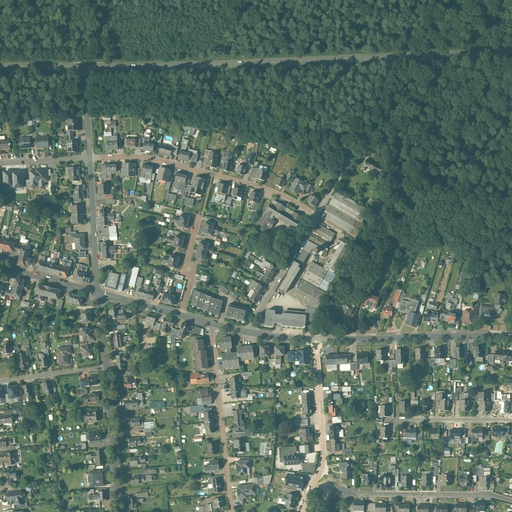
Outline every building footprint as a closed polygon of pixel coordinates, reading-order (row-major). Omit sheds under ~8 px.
[(78,120),(68,120),(69,131),(79,130),(78,120)] [(200,127),(193,125),(191,131),(190,135),(193,136),(195,130),(199,131),(200,127)] [(48,137),(37,138),(37,144),(38,147),(49,147),(48,137)] [(112,137),(105,137),(105,141),(107,141),(107,142),(108,151),(113,150),(112,137)] [(30,138),(20,139),(20,148),(30,148),(30,145),(30,138)] [(136,139),(126,139),(125,148),(136,148),(136,139)] [(9,140),(0,140),(0,149),(10,149),(10,145),(10,144),(9,140)] [(73,141),(67,141),(68,152),(78,152),(77,141),(73,141)] [(182,144),(180,151),(178,159),(183,160),(186,147),(187,146),(182,144)] [(172,149),(161,146),(159,154),(170,157),(171,154),(172,149)] [(198,155),(188,153),(189,148),(186,147),(183,160),(188,162),(195,164),(198,155)] [(214,155),(210,154),(209,159),(207,167),(215,169),(217,162),(213,160),(214,155)] [(231,157),(226,155),(225,157),(223,164),(222,170),(230,172),(232,163),(230,163),(231,157)] [(255,157),(249,155),(246,164),(252,165),(255,157)] [(383,168),(370,162),(366,169),(379,176),(383,168)] [(106,179),(106,173),(109,173),(109,174),(111,174),(110,164),(105,165),(100,165),(101,179),(106,179)] [(135,165),(123,164),(123,172),(123,176),(134,176),(135,165)] [(240,167),(238,166),(236,174),(243,176),(245,168),(242,168),(243,166),(241,166),(240,167)] [(79,168),(66,169),(67,174),(70,174),(71,182),(75,181),(76,194),(74,195),(75,199),(81,199),(83,199),(82,180),(79,181),(79,168)] [(171,172),(160,169),(158,175),(159,175),(157,180),(160,180),(161,179),(164,180),(165,179),(168,180),(167,182),(168,182),(168,183),(168,182),(171,172)] [(36,187),(36,182),(39,182),(40,186),(45,186),(44,182),(48,181),(47,170),(38,171),(39,171),(36,172),(36,171),(30,172),(30,180),(31,187),(33,187),(36,187)] [(267,172),(259,170),(258,172),(257,179),(264,181),(267,172)] [(13,173),(13,172),(4,172),(4,180),(5,188),(14,187),(13,173)] [(22,180),(22,172),(13,173),(14,187),(14,188),(22,187),(23,187),(22,180)] [(182,174),(177,172),(175,181),(173,187),(178,188),(182,174)] [(187,175),(182,174),(178,188),(178,190),(183,191),(184,187),(185,187),(185,185),(185,184),(187,175)] [(205,181),(194,178),(192,187),(190,193),(201,196),(205,181)] [(285,181),(279,178),(275,185),(282,188),(283,185),(284,184),(283,184),(285,181)] [(307,185),(295,178),(289,190),(298,194),(300,189),(304,191),(307,185)] [(228,186),(220,184),(217,184),(216,188),(218,188),(217,192),(225,194),(228,186)] [(108,185),(98,186),(99,195),(106,195),(109,195),(109,194),(108,185)] [(242,190),(235,188),(232,199),(237,200),(237,197),(240,198),(242,190)] [(259,194),(255,193),(255,192),(253,192),(252,192),(249,201),(250,201),(249,203),(253,204),(254,202),(257,203),(259,194)] [(366,209),(336,192),(329,205),(361,223),(367,213),(368,214),(368,213),(369,211),(369,210),(366,209)] [(313,196),(311,195),(307,202),(314,207),(319,199),(313,195),(313,196)] [(192,201),(185,198),(183,205),(191,207),(192,201)] [(271,203),(266,211),(266,212),(262,219),(260,218),(255,227),(265,233),(266,233),(269,228),(271,229),(271,228),(274,223),(275,223),(275,222),(272,221),(274,217),(296,229),(300,222),(301,221),(300,221),(302,217),(295,213),(294,213),(286,207),(285,207),(278,203),(273,200),(272,203),(271,202),(271,203)] [(361,223),(329,205),(322,218),(347,233),(345,236),(354,241),(364,225),(361,223)] [(82,206),(72,206),(73,224),(83,224),(82,206)] [(108,210),(100,210),(100,218),(108,217),(108,214),(108,210)] [(108,217),(100,218),(101,225),(109,225),(108,220),(108,217)] [(335,234),(317,224),(312,233),(330,243),(335,234)] [(330,243),(312,233),(303,250),(309,254),(315,257),(317,254),(322,257),(330,243)] [(76,235),(71,235),(71,236),(72,243),(76,243),(76,250),(84,249),(84,235),(76,235)] [(327,262),(324,268),(325,268),(324,269),(312,262),(309,267),(308,267),(309,268),(302,280),(326,293),(336,275),(334,274),(334,273),(334,272),(342,257),(351,242),(348,240),(348,241),(343,239),(339,245),(340,245),(332,259),(332,260),(330,264),(327,262)] [(110,243),(102,243),(102,251),(110,250),(110,247),(110,243)] [(24,249),(22,248),(21,252),(20,255),(28,257),(30,250),(24,249)] [(110,250),(102,251),(103,259),(111,258),(110,253),(110,250)] [(309,254),(303,250),(296,261),(299,263),(303,265),(309,254)] [(342,257),(334,272),(337,274),(346,259),(342,257)] [(272,263),(264,258),(261,264),(265,266),(268,268),(275,272),(278,268),(271,264),(272,263)] [(261,264),(256,260),(254,263),(264,269),(265,266),(261,264)] [(288,275),(279,289),(286,293),(300,269),(298,268),(299,268),(298,267),(299,265),(298,264),(299,263),(296,261),(294,260),(291,265),(293,265),(287,274),(288,275)] [(82,265),(79,264),(77,272),(77,273),(86,275),(88,267),(82,266),(82,265)] [(259,268),(252,264),(250,267),(252,268),(251,269),(256,272),(257,271),(260,273),(261,270),(258,269),(259,268)] [(133,267),(129,286),(134,287),(139,268),(133,267)] [(126,275),(109,271),(104,288),(121,292),(126,275)] [(264,276),(261,274),(260,273),(257,271),(256,272),(255,274),(258,275),(257,277),(268,284),(271,280),(264,276)] [(86,275),(77,273),(75,280),(89,284),(90,279),(85,278),(86,275)] [(19,280),(15,279),(15,280),(14,285),(25,288),(26,285),(23,285),(24,282),(24,281),(19,280)] [(259,284),(252,279),(250,282),(250,283),(249,283),(256,288),(259,284)] [(326,293),(302,280),(292,297),(310,307),(316,311),(326,293)] [(263,292),(256,288),(249,283),(248,285),(251,287),(249,289),(254,291),(254,292),(261,296),(263,292)] [(266,288),(259,284),(256,288),(263,292),(266,288)] [(43,286),(38,285),(38,286),(36,293),(35,294),(39,295),(38,298),(40,298),(41,298),(44,286),(43,286)] [(47,287),(44,286),(41,298),(43,298),(44,296),(47,297),(49,288),(47,287)] [(144,290),(140,288),(138,297),(145,299),(145,298),(147,291),(144,290)] [(60,291),(55,289),(52,301),(54,301),(55,299),(58,300),(58,299),(60,292),(61,291),(60,291)] [(21,293),(12,290),(12,292),(9,291),(8,295),(16,298),(19,298),(20,298),(20,297),(21,293)] [(150,291),(147,291),(145,298),(153,300),(155,292),(150,291)] [(238,295),(231,291),(228,296),(235,300),(238,295)] [(195,292),(193,296),(191,304),(194,304),(194,306),(197,307),(197,306),(200,294),(200,293),(195,292)] [(261,296),(254,292),(252,295),(259,300),(261,296)] [(83,297),(68,293),(66,302),(81,306),(83,297)] [(167,295),(164,294),(161,303),(167,304),(169,295),(167,295)] [(206,295),(200,294),(197,306),(200,307),(199,308),(202,309),(202,308),(206,296),(206,295)] [(377,296),(371,294),(370,296),(368,295),(367,297),(366,297),(364,302),(365,303),(364,305),(368,307),(368,306),(371,307),(371,308),(375,309),(376,307),(377,307),(379,301),(378,301),(378,298),(376,298),(377,296)] [(503,295),(499,294),(498,297),(495,297),(494,305),(495,305),(499,308),(501,305),(503,306),(504,302),(505,302),(505,298),(503,298),(503,295)] [(172,296),(169,295),(167,304),(173,306),(175,297),(172,296)] [(259,300),(252,295),(249,299),(256,304),(259,300)] [(213,299),(210,311),(210,313),(213,313),(213,314),(216,315),(216,314),(219,314),(222,302),(217,301),(217,300),(213,299)] [(348,303),(345,299),(340,303),(339,303),(344,310),(340,322),(344,324),(348,313),(350,314),(352,308),(351,306),(352,305),(349,302),(348,303)] [(418,302),(412,300),(411,305),(401,302),(401,303),(398,311),(409,315),(410,313),(414,314),(418,302)] [(248,310),(228,305),(225,317),(245,322),(248,310)] [(499,308),(495,305),(493,307),(495,308),(494,312),(498,315),(499,315),(502,311),(499,308)] [(493,307),(491,307),(491,306),(484,306),(480,306),(480,315),(479,315),(479,319),(482,319),(483,319),(483,320),(486,320),(486,319),(494,320),(495,320),(498,315),(494,312),(495,308),(493,307)] [(316,311),(310,307),(305,316),(306,317),(305,321),(316,322),(320,313),(316,311)] [(392,308),(383,308),(383,316),(386,316),(386,318),(388,318),(389,316),(392,316),(392,308)] [(123,310),(117,311),(117,310),(110,311),(111,320),(118,319),(124,318),(124,314),(123,314),(123,310)] [(280,324),(282,316),(279,315),(279,314),(275,313),(275,312),(274,311),(267,310),(265,311),(264,326),(265,327),(272,327),(273,327),(273,325),(276,326),(276,324),(280,324)] [(447,311),(441,310),(439,320),(446,322),(448,311),(447,311)] [(451,312),(448,311),(446,322),(453,324),(456,313),(451,312)] [(471,311),(469,311),(469,312),(464,311),(462,322),(463,323),(465,323),(466,322),(472,323),(473,316),(473,312),(471,311)] [(90,312),(81,313),(82,324),(92,322),(90,312)] [(414,314),(410,313),(409,315),(406,325),(416,328),(419,316),(414,314)] [(156,316),(148,314),(144,327),(148,328),(148,326),(149,321),(154,322),(154,323),(156,316)] [(282,316),(280,324),(280,325),(281,327),(304,328),(305,328),(305,327),(305,321),(306,317),(305,316),(283,314),(282,315),(282,316)] [(174,320),(165,318),(163,325),(160,324),(159,330),(167,332),(169,327),(172,328),(174,320)] [(190,325),(182,323),(181,330),(184,331),(188,332),(190,325)] [(191,333),(202,335),(204,328),(192,326),(191,333)] [(89,329),(82,330),(84,341),(89,340),(94,340),(93,331),(89,331),(89,329)] [(120,334),(113,335),(114,343),(126,342),(125,337),(121,338),(120,334)] [(231,338),(220,339),(221,349),(226,349),(227,355),(231,354),(230,348),(232,348),(231,338)] [(203,340),(192,341),(194,352),(206,351),(204,351),(203,340)] [(7,345),(0,345),(0,346),(1,352),(4,351),(4,354),(9,354),(9,353),(8,347),(8,345),(7,345)] [(85,346),(81,347),(83,357),(83,359),(88,358),(88,356),(93,356),(91,346),(85,346)] [(237,354),(239,361),(254,360),(252,347),(237,348),(237,354)] [(269,347),(261,347),(260,356),(261,356),(265,357),(269,357),(269,347)] [(284,348),(275,347),(274,355),(275,355),(275,359),(275,365),(276,365),(280,365),(281,356),(283,356),(284,348)] [(482,347),(474,347),(474,358),(482,357),(482,347)] [(66,348),(58,349),(60,365),(69,364),(68,354),(71,354),(71,349),(67,350),(66,348)] [(443,348),(435,349),(435,359),(444,359),(443,348)] [(463,348),(454,348),(455,358),(463,358),(463,348)] [(424,349),(415,349),(416,360),(424,359),(424,349)] [(385,350),(377,351),(377,361),(385,361),(385,350)] [(405,350),(396,350),(396,360),(397,360),(397,367),(397,368),(403,368),(403,367),(403,364),(405,364),(405,360),(405,350)] [(206,351),(194,352),(195,352),(197,370),(208,369),(206,351)] [(307,351),(299,351),(299,352),(292,352),(293,361),(299,361),(300,365),(303,365),(304,365),(304,364),(308,364),(307,351)] [(506,352),(496,351),(495,360),(505,361),(506,352)] [(239,361),(237,354),(231,354),(227,355),(222,355),(223,368),(239,366),(239,361)] [(367,354),(357,354),(357,362),(361,362),(361,363),(368,363),(367,354)] [(44,355),(40,356),(41,359),(38,359),(39,363),(38,363),(38,365),(41,364),(42,368),(48,367),(47,358),(45,358),(44,355)] [(120,356),(116,356),(117,370),(125,369),(124,361),(127,360),(127,355),(120,356)] [(347,355),(337,355),(337,364),(344,364),(344,363),(347,363),(347,361),(347,355)] [(22,362),(20,362),(21,371),(26,370),(26,367),(29,366),(29,361),(22,362)] [(208,375),(199,375),(199,373),(190,374),(191,384),(202,382),(202,383),(209,382),(208,375)] [(97,376),(89,377),(89,380),(84,380),(85,385),(90,384),(90,385),(97,384),(96,380),(97,380),(97,376)] [(127,376),(125,376),(125,381),(124,381),(124,389),(131,388),(131,386),(136,385),(136,380),(131,381),(130,376),(127,376)] [(238,377),(230,378),(231,388),(239,388),(239,382),(238,382),(237,378),(238,378),(238,377)] [(51,383),(43,384),(43,391),(46,390),(47,395),(52,395),(51,390),(52,390),(51,383)] [(30,386),(27,386),(27,385),(23,386),(24,393),(22,394),(23,400),(27,400),(27,398),(31,398),(31,393),(30,386)] [(17,386),(8,388),(9,399),(18,397),(17,386)] [(239,388),(231,388),(232,399),(240,398),(240,397),(239,398),(239,393),(240,393),(240,391),(239,388)] [(208,389),(200,389),(200,390),(201,395),(201,398),(202,398),(203,402),(211,401),(210,393),(208,394),(208,389)] [(99,393),(91,394),(91,396),(85,397),(86,402),(99,401),(98,398),(99,398),(99,393)] [(444,393),(438,393),(438,401),(440,401),(440,411),(449,411),(449,400),(444,400),(444,393)] [(468,393),(462,393),(462,401),(460,401),(460,411),(469,411),(469,401),(468,401),(468,393)] [(137,399),(125,400),(126,408),(138,407),(138,406),(141,406),(142,405),(141,394),(137,394),(137,399)] [(310,394),(301,395),(302,400),(300,400),(300,404),(302,404),(302,405),(303,405),(304,408),(311,407),(310,394)] [(337,395),(331,395),(331,398),(328,399),(329,406),(336,405),(336,402),(337,402),(337,395)] [(429,401),(420,401),(420,411),(429,411),(429,401)] [(489,401),(480,401),(480,402),(480,412),(489,412),(489,401)] [(408,402),(400,402),(400,412),(408,412),(408,402)] [(508,402),(499,402),(499,413),(508,413),(508,402)] [(203,405),(193,406),(193,410),(192,410),(193,414),(197,413),(200,413),(203,409),(204,409),(204,405),(203,405)] [(241,405),(236,406),(237,411),(233,411),(234,418),(241,418),(241,414),(242,414),(241,405)] [(329,406),(328,406),(329,413),(332,413),(333,416),(332,416),(338,416),(337,408),(336,409),(336,405),(329,406)] [(389,406),(380,406),(380,417),(389,417),(389,406)] [(311,407),(304,408),(303,408),(304,411),(302,411),(303,418),(308,418),(308,415),(311,414),(311,407)] [(212,408),(206,408),(206,410),(204,410),(204,413),(205,423),(213,422),(212,408)] [(90,413),(85,414),(86,422),(100,420),(99,412),(98,412),(90,413)] [(4,416),(0,416),(0,423),(4,423),(4,422),(7,422),(7,423),(12,422),(11,415),(5,416),(4,416)] [(234,418),(235,425),(234,425),(235,430),(244,430),(243,421),(242,421),(241,418),(234,418)] [(134,419),(127,420),(128,427),(135,426),(135,424),(142,423),(142,419),(134,419)] [(213,422),(205,423),(206,434),(215,433),(213,422)] [(335,426),(330,426),(331,441),(338,441),(337,431),(335,431),(335,426)] [(411,428),(410,427),(409,427),(408,428),(408,429),(405,429),(405,437),(403,437),(403,442),(411,442),(411,438),(416,438),(416,429),(411,429),(411,428)] [(389,428),(381,428),(381,438),(389,438),(389,428)] [(503,428),(493,428),(493,436),(503,436),(503,428)] [(308,429),(299,430),(299,438),(300,438),(300,442),(313,441),(313,434),(309,434),(309,429),(308,429)] [(482,429),(472,429),(472,438),(468,438),(471,438),(471,444),(476,444),(476,438),(479,438),(479,440),(482,440),(482,429)] [(439,439),(439,430),(429,430),(429,439),(439,439)] [(460,430),(450,430),(450,439),(460,439),(460,430)] [(94,434),(86,435),(86,441),(102,440),(102,437),(103,436),(102,432),(94,433),(94,434)] [(141,438),(136,438),(128,439),(129,446),(136,446),(136,444),(144,444),(144,438),(141,438)] [(6,439),(0,439),(0,447),(7,447),(6,444),(11,444),(11,439),(9,439),(9,440),(6,440),(6,439)] [(244,440),(234,441),(235,453),(245,452),(244,440)] [(331,441),(332,452),(340,451),(340,444),(339,444),(338,441),(331,441)] [(216,444),(207,444),(208,455),(217,454),(216,444)] [(296,447),(280,448),(281,462),(285,462),(285,466),(299,465),(298,456),(294,456),(293,453),(296,453),(296,447)] [(103,451),(95,452),(95,454),(90,455),(91,459),(95,459),(96,466),(104,465),(103,459),(102,452),(103,452),(103,451)] [(8,454),(0,454),(1,462),(8,461),(9,465),(14,464),(13,453),(8,454)] [(137,458),(130,458),(131,466),(138,465),(138,463),(145,462),(145,459),(143,459),(142,457),(137,458)] [(218,461),(209,462),(204,462),(204,466),(209,466),(209,471),(219,470),(218,461)] [(249,461),(236,462),(238,476),(247,475),(246,467),(250,467),(249,461)] [(348,463),(339,463),(339,468),(342,468),(342,478),(351,479),(351,472),(350,472),(350,468),(348,468),(348,463)] [(104,471),(90,472),(91,486),(105,485),(104,471)] [(469,472),(463,472),(463,476),(460,476),(460,483),(462,483),(462,486),(471,486),(471,476),(469,476),(469,472)] [(490,472),(483,472),(483,477),(482,477),(482,488),(490,488),(494,488),(494,482),(490,482),(490,477),(490,472)] [(18,473),(3,475),(4,482),(5,487),(12,486),(11,478),(19,477),(18,473)] [(272,475),(253,479),(253,485),(255,485),(270,484),(272,475)] [(370,475),(362,475),(362,485),(371,485),(372,478),(370,478),(370,475)] [(450,475),(442,475),(442,486),(450,486),(450,475)] [(139,476),(132,477),(132,480),(131,480),(131,485),(139,484),(139,481),(144,481),(144,476),(139,476)] [(299,477),(294,476),(294,477),(293,486),(292,486),(301,488),(302,478),(299,477)] [(389,476),(382,476),(382,487),(391,487),(391,480),(389,480),(389,477),(389,476)] [(430,476),(422,476),(422,486),(430,486),(430,476)] [(410,477),(402,477),(402,487),(410,487),(410,477)] [(218,479),(210,480),(210,484),(213,484),(213,488),(208,489),(209,493),(221,491),(220,483),(219,483),(218,479)] [(253,485),(238,486),(238,489),(239,499),(247,498),(247,495),(256,494),(255,485),(253,485)] [(99,494),(89,495),(89,500),(95,500),(95,503),(100,503),(100,500),(102,499),(102,501),(107,501),(106,491),(99,492),(99,494)] [(21,492),(13,493),(6,494),(7,502),(14,501),(15,506),(18,505),(23,504),(23,503),(21,492)] [(296,496),(288,494),(287,497),(283,496),(282,499),(281,504),(286,505),(285,506),(294,508),(293,507),(294,501),(295,501),(296,496)] [(222,498),(214,499),(214,503),(212,503),(212,508),(223,507),(222,498)] [(143,499),(129,500),(130,509),(137,508),(136,503),(143,503),(143,499)] [(364,502),(353,502),(353,509),(357,509),(357,511),(363,511),(364,502)] [(485,503),(474,503),(474,511),(484,511),(484,509),(485,503)]
